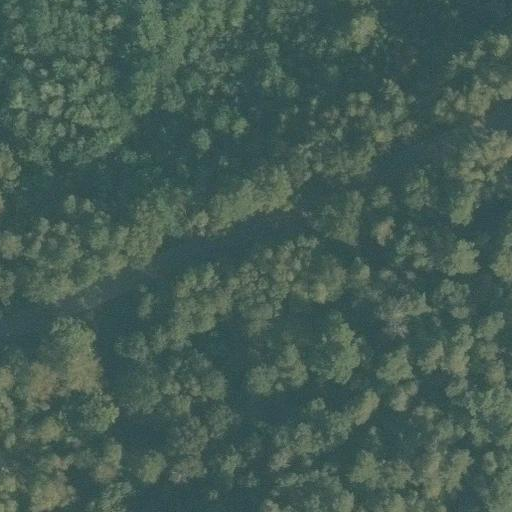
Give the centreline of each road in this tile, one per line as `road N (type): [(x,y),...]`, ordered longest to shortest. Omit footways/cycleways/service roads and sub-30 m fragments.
road 1 (unclassified): [(0,349),(511,134)]
road 2 (track): [(85,313),(142,511)]
